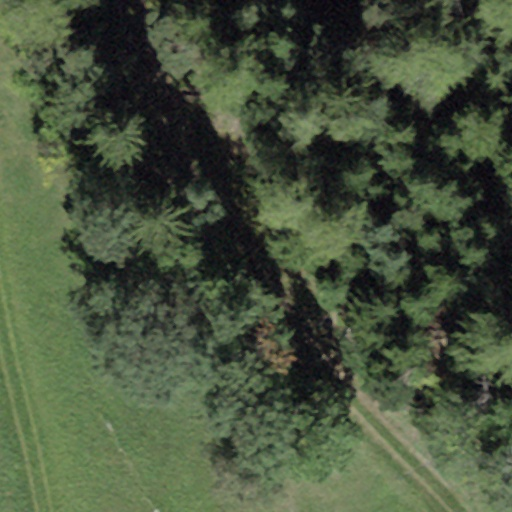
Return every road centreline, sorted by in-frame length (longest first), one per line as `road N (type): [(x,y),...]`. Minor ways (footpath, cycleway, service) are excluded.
road 1 (track): [(128,0),(167,101),(277,308),(373,428),(458,511)]
road 2 (track): [(49,511),(0,295)]
